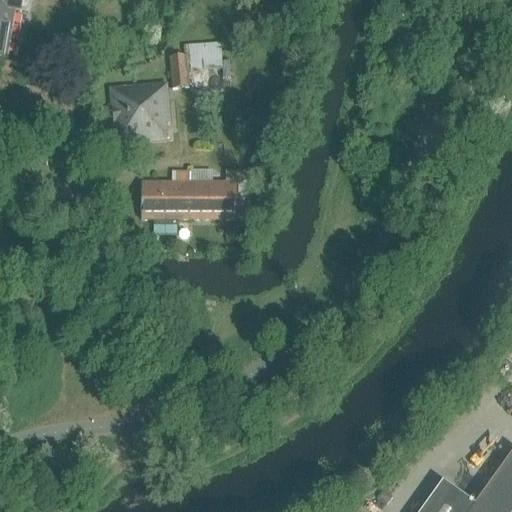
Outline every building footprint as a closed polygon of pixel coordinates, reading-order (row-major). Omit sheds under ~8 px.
[(0,0),(0,58),(7,60),(15,13),(22,14),(23,0),(0,0)] [(188,90),(186,71),(190,71),(191,90),(222,88),(221,71),(220,47),(185,49),(186,59),(169,60),(172,91),(188,90)] [(164,126),(168,125),(165,87),(110,91),(115,147),(166,143),(164,126)] [(188,185),(189,174),(177,174),(177,185),(142,185),(142,222),(238,223),(238,185),(188,185)] [(511,511),(511,454),(475,506),(443,483),(422,511),(511,511)]
